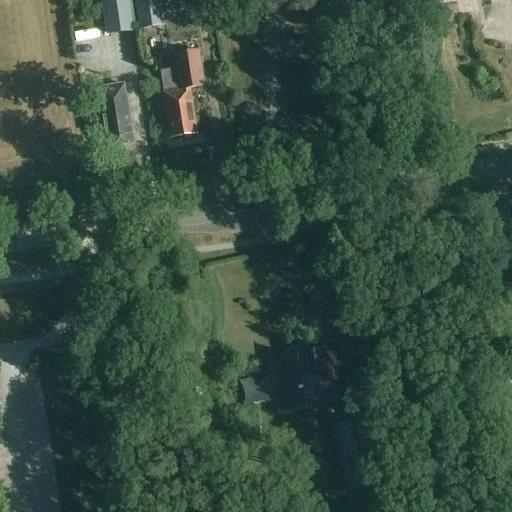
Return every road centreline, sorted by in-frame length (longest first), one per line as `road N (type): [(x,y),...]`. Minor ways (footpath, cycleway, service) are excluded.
road 1 (secondary): [(511,168),(83,230)]
road 2 (unclassified): [(129,511),(83,230)]
